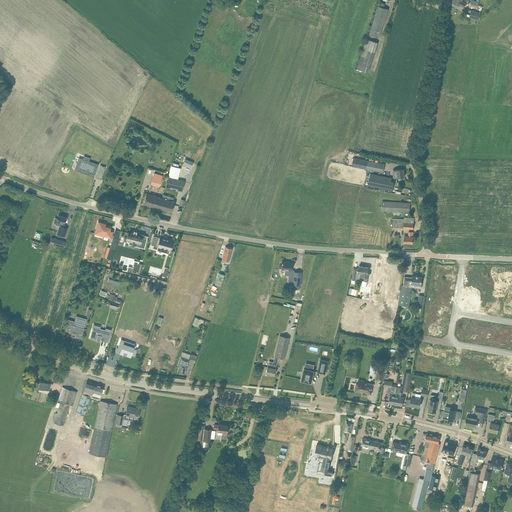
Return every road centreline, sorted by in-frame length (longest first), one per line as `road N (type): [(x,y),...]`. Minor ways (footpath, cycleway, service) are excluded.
road 1 (unclassified): [(341,251),(108,216),(0,177)]
road 2 (secondary): [(331,407),(126,382),(62,361),(0,327)]
road 3 (unclassified): [(424,255),(414,148),(445,0)]
road 4 (secondary): [(511,453),(439,428),(331,407)]
road 5 (residential): [(511,169),(444,164),(444,180),(510,192)]
